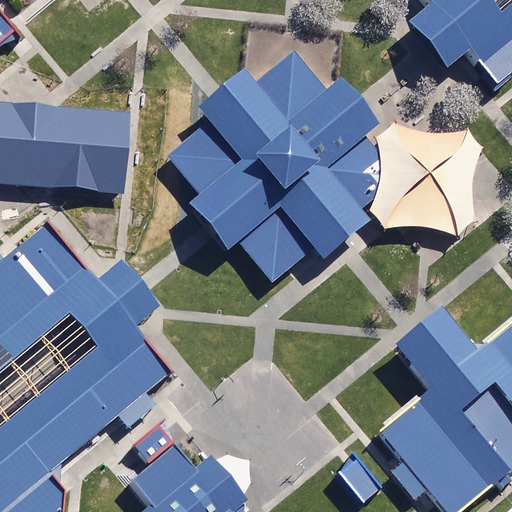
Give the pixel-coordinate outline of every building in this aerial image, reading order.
[(511,0),(426,0),(431,6),(411,22),(429,44),(448,68),(468,52),(485,73),(499,89),(511,79),(511,78),(511,0)] [(0,8),(0,46),(8,42),(17,38),(22,35),(0,8)] [(200,109),(209,119),(220,133),(195,154),(216,181),(201,194),(194,200),(189,203),(194,209),(205,223),(210,228),(215,234),(228,250),(239,241),(271,279),(285,267),(312,245),(324,260),(336,250),(348,240),(371,221),(360,207),(398,176),(366,138),(381,125),(360,101),(357,97),(340,76),(335,80),(328,85),(295,45),(253,79),(245,68),(240,71),(221,87),(216,91),(208,97),(200,104),(197,106),(200,109)] [(121,193),(124,193),(130,112),(58,106),(0,101),(0,183),(23,186),(48,188),(121,193)] [(195,187),(201,194),(216,181),(195,154),(220,133),(209,119),(200,126),(194,131),(192,133),(167,153),(185,175),(189,179),(195,187)] [(146,313),(112,271),(96,284),(47,224),(18,248),(4,260),(0,255),(0,511),(63,511),(65,494),(66,488),(58,480),(60,462),(118,414),(126,424),(154,402),(150,398),(143,389),(167,369),(131,325),(146,313)] [(115,268),(112,271),(146,313),(152,307),(154,306),(139,288),(120,265),(119,264),(115,268)] [(436,505),(442,511),(460,511),(494,484),(500,491),(511,481),(511,480),(506,473),(511,468),(511,322),(486,344),(474,344),(444,308),(442,305),(395,345),(398,348),(432,388),(378,433),(397,456),(402,462),(391,471),(416,501),(426,493),(436,505)] [(159,425),(133,447),(149,466),(175,443),(165,432),(159,425)] [(140,475),(131,483),(151,505),(141,511),(243,511),(244,504),(248,499),(211,454),(208,457),(195,468),(175,443),(149,466),(140,475)] [(345,465),(340,473),(364,502),(381,489),(351,452),(349,456),(345,465)]
